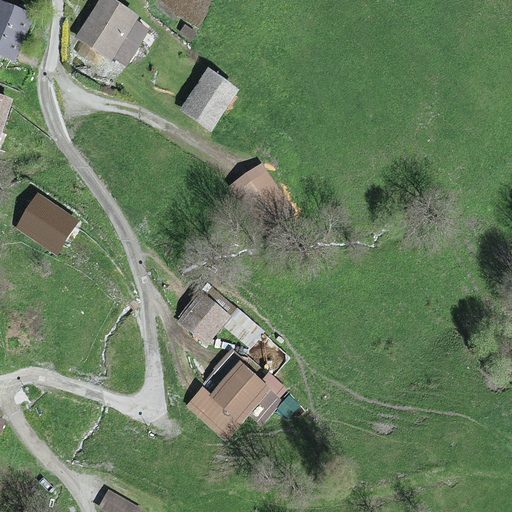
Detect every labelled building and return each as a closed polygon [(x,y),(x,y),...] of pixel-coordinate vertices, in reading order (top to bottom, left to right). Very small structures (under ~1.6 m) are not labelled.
[(138,23),(103,1),(75,43),(110,65),(138,23)] [(33,21),(0,6),(0,59),(13,65),(33,21)] [(237,97),(206,76),(179,113),(210,135),(237,97)] [(0,136),(11,106),(0,101),(0,136)] [(279,197),(260,168),(225,191),(244,220),(279,197)] [(78,222),(40,197),(19,230),(58,255),(78,222)] [(229,323),(199,296),(173,325),(202,351),(229,323)] [(276,404),(237,369),(209,400),(202,394),(187,411),(233,452),(276,404)] [(136,511),(105,497),(98,511),(136,511)]
